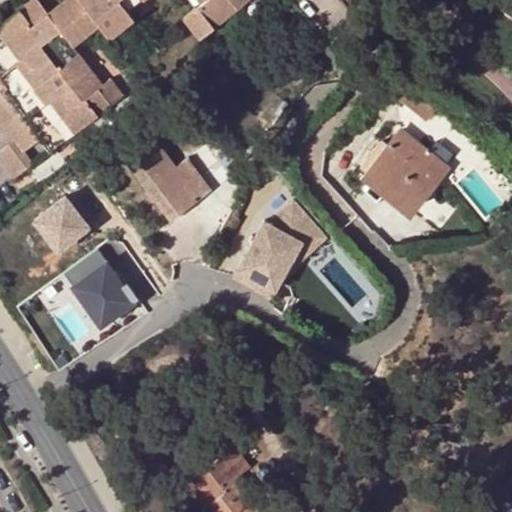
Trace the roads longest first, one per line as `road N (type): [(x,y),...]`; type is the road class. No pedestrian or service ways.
road 1 (residential): [(28,407),(210,291),(240,292),(352,357),(375,355),(403,331),(414,302),(407,280),(351,234)]
road 2 (tertiary): [(28,407),(92,511)]
